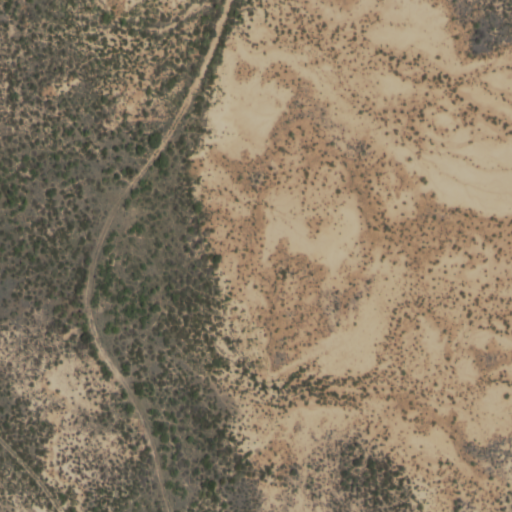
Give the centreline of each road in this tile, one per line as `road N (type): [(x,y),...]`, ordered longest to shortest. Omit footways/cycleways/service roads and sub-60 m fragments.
road 1 (residential): [(0,378),(110,232),(110,194),(226,0)]
road 2 (residential): [(220,511),(165,452),(110,280),(110,232)]
